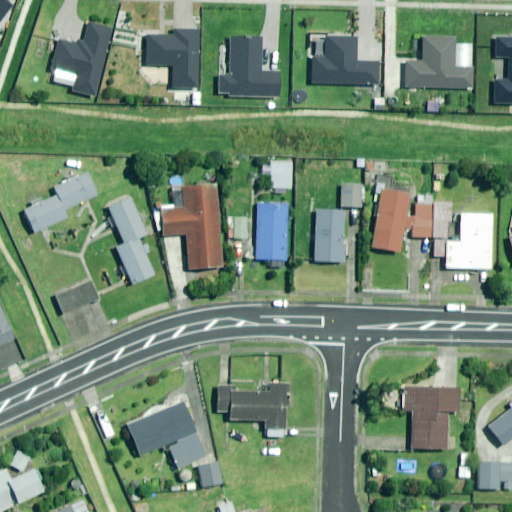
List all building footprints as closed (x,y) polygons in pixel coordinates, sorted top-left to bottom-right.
[(0,0),(0,21),(13,4),(6,0),(0,0)] [(112,29),(86,21),(84,40),(78,38),(77,43),(62,39),(62,41),(58,40),(51,67),(56,69),(53,82),(72,87),(72,91),(97,96),(112,29)] [(174,35),(147,34),(148,66),(174,66),(173,88),(192,89),(192,86),(198,86),(201,29),(174,28),(174,35)] [(263,37),(231,36),(230,74),(219,75),(218,94),(229,94),(229,98),(275,98),(275,96),(281,96),(280,72),(261,70),(263,37)] [(327,57),(312,57),(311,83),(379,85),(380,61),(356,60),(358,36),(326,36),(327,57)] [(423,61),(406,62),(405,87),(467,89),(467,86),(474,86),(474,68),(457,67),(456,38),(424,36),(423,61)] [(511,37),(496,38),(495,58),(509,59),(509,79),(494,79),(493,104),(511,103),(511,37)] [(289,189),(290,162),(270,162),(269,188),(289,189)] [(95,196),(85,174),(52,188),(54,193),(21,208),(32,233),(65,219),(61,211),(95,196)] [(221,267),(214,184),(179,186),(181,204),(158,206),(161,237),(184,235),(187,270),(221,267)] [(361,185),(340,184),(339,207),(360,208),(361,185)] [(411,211),(404,210),(407,194),(379,189),(370,248),(398,252),(399,240),(406,241),(411,211)] [(448,224),(449,203),(435,203),(435,196),(413,195),(412,237),(433,238),(433,257),(444,257),(444,268),(489,269),(491,214),(459,213),(458,225),(448,224)] [(144,235),(127,197),(105,207),(122,244),(113,248),(130,285),(152,276),(136,238),(144,235)] [(286,204),(256,203),(255,259),(269,260),(269,268),(284,268),(286,204)] [(342,210),(313,210),(312,261),(341,262),(342,210)] [(245,217),(232,217),(232,238),(245,239),(245,217)] [(96,300),(89,282),(53,296),(60,315),(96,300)] [(0,346),(13,341),(0,310),(0,346)] [(288,384),(268,383),(268,392),(232,391),(233,386),(216,385),(214,413),(228,413),(227,420),(265,422),(264,437),(283,438),(284,406),(287,406),(288,384)] [(401,387),(401,391),(382,390),(381,410),(410,411),(408,448),(444,450),(445,412),(456,412),(457,390),(401,387)] [(511,438),(511,399),(507,403),(511,409),(487,427),(501,447),(511,438)] [(163,451),(168,449),(176,468),(202,458),(180,402),(165,408),(164,407),(162,405),(160,405),(158,404),(157,404),(155,404),(153,404),(151,405),(149,406),(148,407),(146,409),(145,411),(145,413),(144,414),(144,416),(124,424),(137,457),(161,447),(163,451)] [(31,458),(17,450),(9,465),(22,473),(31,458)] [(469,453),(459,454),(460,466),(470,466),(469,453)] [(498,462),(478,462),(477,489),(497,490),(498,462)] [(0,511),(0,509),(45,491),(35,468),(9,479),(5,470),(0,472),(0,511)] [(191,474),(179,475),(179,486),(191,486),(191,474)] [(511,479),(501,480),(502,491),(511,490),(511,479)] [(92,511),(87,498),(55,511),(92,511)] [(251,511),(232,511),(229,503),(218,506),(219,511),(260,511),(260,509),(251,511)]
